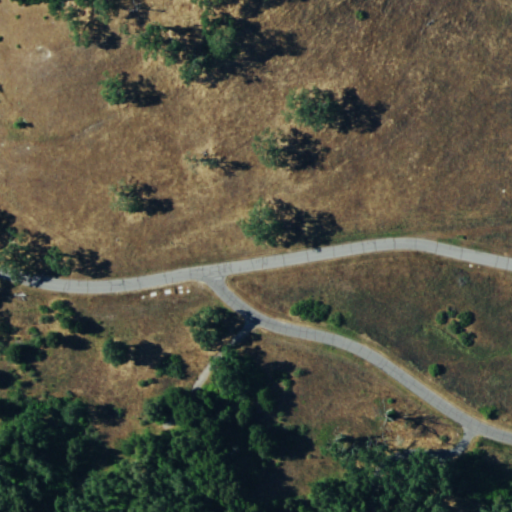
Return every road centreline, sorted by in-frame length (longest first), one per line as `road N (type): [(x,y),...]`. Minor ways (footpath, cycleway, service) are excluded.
road 1 (residential): [(511,260),(398,241),(113,284),(0,266)]
road 2 (residential): [(213,269),(262,312),(372,349),(470,414),(511,430)]
